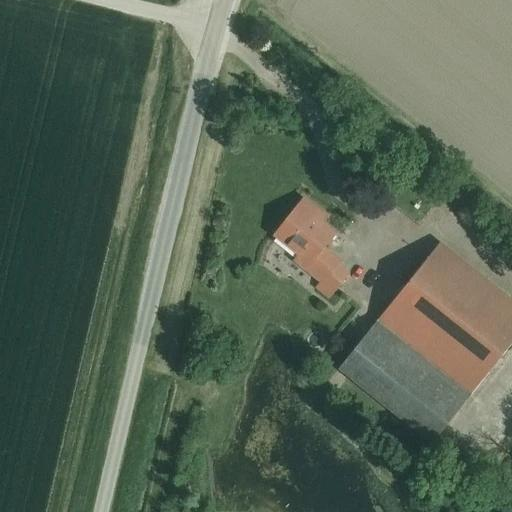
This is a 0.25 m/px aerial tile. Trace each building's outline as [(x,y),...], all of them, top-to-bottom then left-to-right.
[(287,144),(276,153),(285,166),(297,157),(287,144)] [(295,260),(318,279),(312,287),(326,299),(346,274),(336,266),(338,262),(322,248),(333,235),(318,223),(322,217),(302,201),(275,235),(300,255),(295,260)] [(511,302),(440,244),(379,320),(470,393),(511,340),(511,302)] [(349,318),(356,303),(343,297),(336,312),(349,318)] [(470,393),(379,320),(339,369),(430,443),(470,393)] [(511,419),(511,404),(509,403),(503,414),(511,419)]
